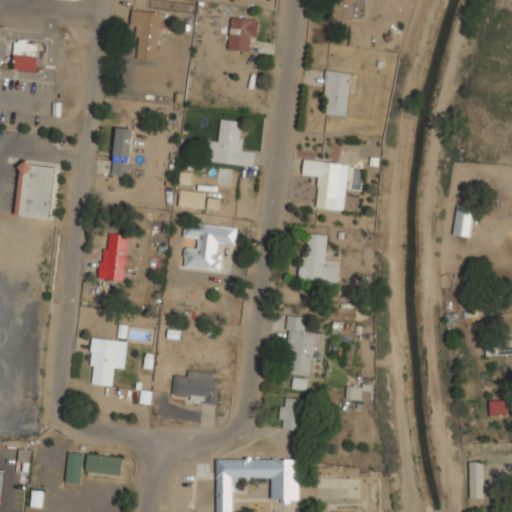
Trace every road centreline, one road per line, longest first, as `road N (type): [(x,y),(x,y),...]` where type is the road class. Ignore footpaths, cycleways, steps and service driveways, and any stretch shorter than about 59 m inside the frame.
road 1 (residential): [(98,0),(51,405),(78,422),(159,439)]
road 2 (residential): [(293,0),(241,430),(226,439),(159,439)]
